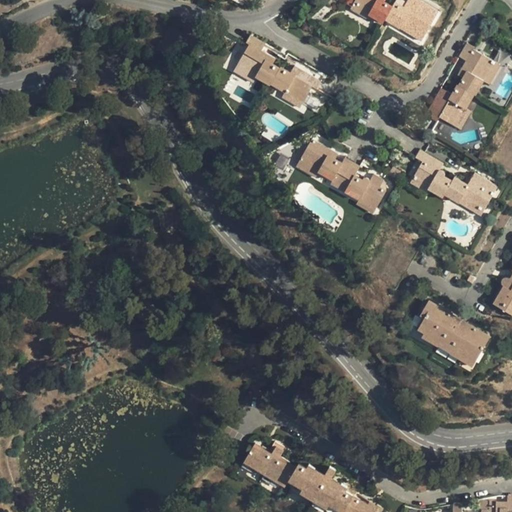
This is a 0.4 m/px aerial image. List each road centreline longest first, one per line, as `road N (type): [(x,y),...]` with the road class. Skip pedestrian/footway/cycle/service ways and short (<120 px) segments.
road 1 (residential): [(0,87),(76,69),(106,70),(139,88),(242,238),(408,423),(441,442),(511,440)]
road 2 (residential): [(264,16),(275,31),(394,101),(414,102),(429,92),(480,0)]
road 3 (residential): [(511,487),(419,503),(267,421)]
road 4 (residential): [(511,228),(476,292),(462,295),(418,273)]
road 5 (residential): [(135,0),(228,18),(264,16)]
